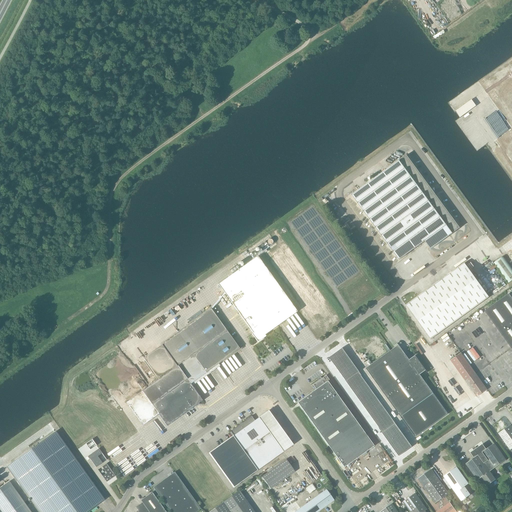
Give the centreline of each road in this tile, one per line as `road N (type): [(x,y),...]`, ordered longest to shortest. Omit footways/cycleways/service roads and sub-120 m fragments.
road 1 (unclassified): [(115,511),(140,475),(268,385)]
road 2 (unclassified): [(511,390),(349,503)]
road 3 (unclassified): [(268,385),(390,294)]
road 4 (unknown): [(339,332),(423,452)]
road 5 (unclassified): [(349,503),(268,385)]
